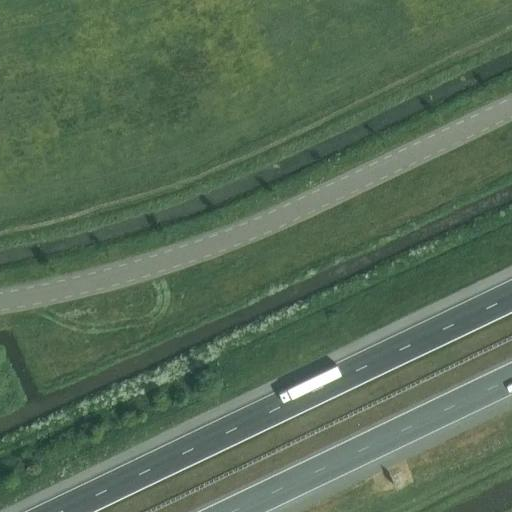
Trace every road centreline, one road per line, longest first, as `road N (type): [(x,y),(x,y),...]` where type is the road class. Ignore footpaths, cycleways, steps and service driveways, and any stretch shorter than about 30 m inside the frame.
road 1 (secondary): [(0,303),(148,268),(285,218),(511,109)]
road 2 (motorway): [(511,296),(60,511)]
road 3 (motorway): [(228,511),(511,375)]
